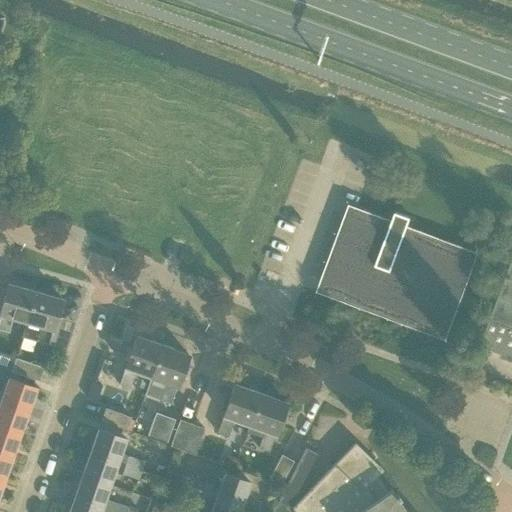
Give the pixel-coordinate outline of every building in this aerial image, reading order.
[(442,331),(470,254),(402,229),(407,216),(392,210),(387,224),(350,210),(322,287),(442,331)] [(511,258),(480,345),(511,356),(511,258)] [(26,322),(35,291),(9,283),(0,312),(0,315),(1,315),(0,319),(0,329),(7,331),(12,318),(26,322)] [(61,299),(35,291),(26,322),(40,326),(36,340),(54,345),(62,318),(56,316),(61,299)] [(150,376),(161,344),(149,340),(149,341),(135,336),(131,347),(127,346),(121,361),(126,362),(119,384),(129,388),(135,371),(150,376)] [(173,348),(161,344),(150,376),(166,382),(160,400),(170,403),(178,381),(182,383),(187,368),(183,366),(187,354),(173,349),(173,348)] [(38,381),(43,368),(16,358),(11,372),(38,381)] [(0,390),(0,401),(28,411),(36,388),(8,379),(4,392),(0,390)] [(249,426),(261,392),(248,388),(248,389),(235,384),(231,396),(227,395),(222,408),(226,410),(218,433),(228,437),(234,421),(249,426)] [(273,397),(261,392),(249,426),(266,432),(259,448),(269,452),(278,429),(282,430),(286,416),(282,415),(286,403),(273,398),(273,397)] [(0,427),(20,434),(28,411),(0,401),(0,427)] [(126,429),(130,417),(104,408),(100,421),(126,429)] [(173,446),(182,450),(191,424),(180,420),(171,445),(173,446)] [(204,429),(191,424),(182,450),(195,455),(204,429)] [(0,453),(12,457),(20,434),(0,427),(0,453)] [(91,452),(141,470),(144,461),(128,455),(125,454),(121,453),(127,439),(99,429),(91,452)] [(355,443),(335,464),(292,508),(294,511),(406,511),(391,488),(387,491),(377,476),(383,469),(355,443)] [(289,508),(317,453),(305,447),(277,502),(289,508)] [(83,475),(110,485),(115,471),(138,479),(141,470),(91,452),(83,475)] [(0,479),(3,480),(12,457),(0,453),(0,479)] [(281,485),(293,461),(281,454),(268,479),(281,485)] [(187,486),(201,490),(215,495),(215,496),(240,505),(248,482),(223,473),(219,484),(205,480),(204,482),(181,474),(178,483),(187,486)] [(75,498),(113,511),(126,511),(128,507),(112,501),(105,498),(110,485),(83,475),(75,498)] [(197,500),(201,490),(187,486),(184,495),(197,500)] [(215,496),(209,511),(237,511),(240,505),(215,496)] [(113,511),(75,498),(69,511),(113,511)]
